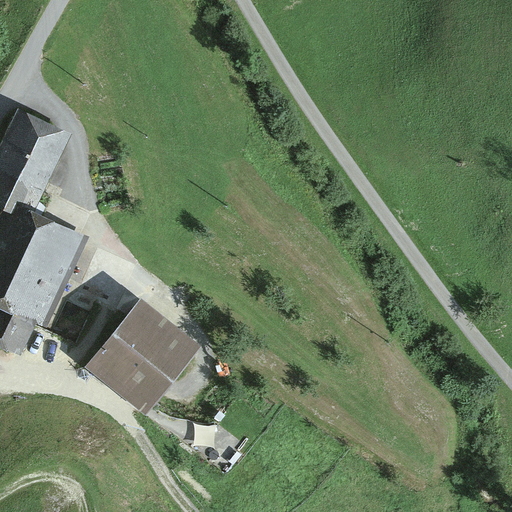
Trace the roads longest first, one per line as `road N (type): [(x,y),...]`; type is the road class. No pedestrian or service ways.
road 1 (track): [(240,0),(352,178),(511,385)]
road 2 (track): [(193,511),(120,413),(0,362)]
road 3 (unclassified): [(60,0),(0,111)]
